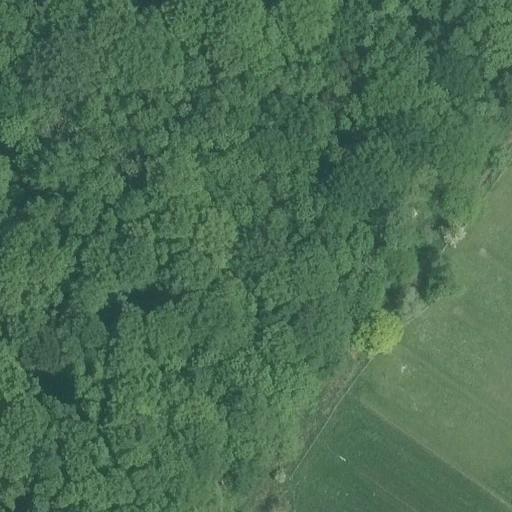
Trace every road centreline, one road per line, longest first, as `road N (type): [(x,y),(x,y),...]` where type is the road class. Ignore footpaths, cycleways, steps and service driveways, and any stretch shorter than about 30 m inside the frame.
road 1 (track): [(511,132),(244,511)]
road 2 (track): [(0,224),(147,0)]
